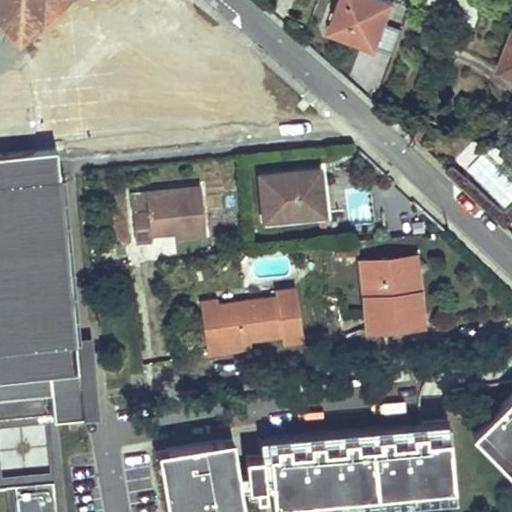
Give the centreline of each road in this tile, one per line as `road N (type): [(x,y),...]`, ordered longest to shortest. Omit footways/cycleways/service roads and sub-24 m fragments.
road 1 (residential): [(511,265),(228,0)]
road 2 (unclassified): [(405,395),(108,435),(118,511)]
